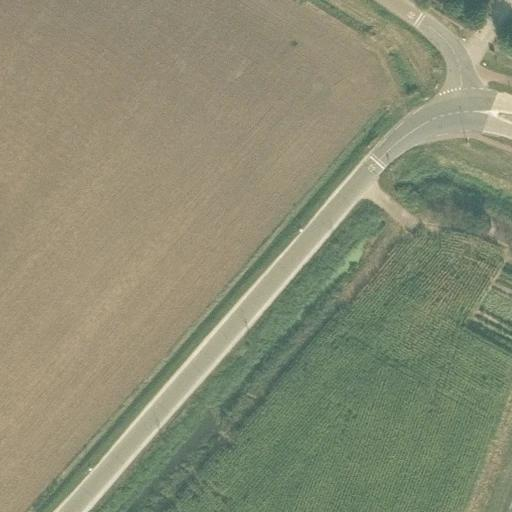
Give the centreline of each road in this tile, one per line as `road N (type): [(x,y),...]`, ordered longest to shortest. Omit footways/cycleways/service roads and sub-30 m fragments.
road 1 (unclassified): [(69,511),(382,156),(433,118),(466,112)]
road 2 (unclassified): [(466,112),(444,36),(384,0)]
